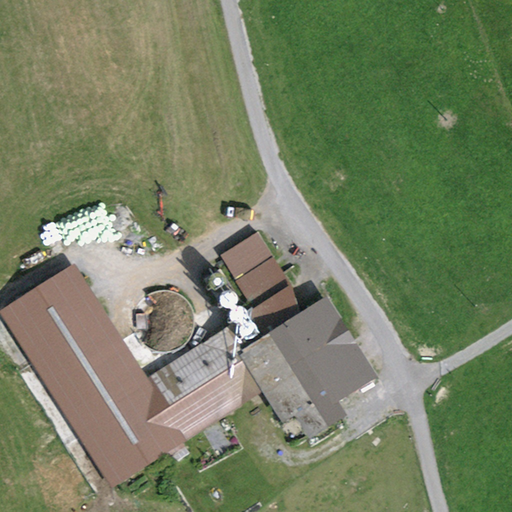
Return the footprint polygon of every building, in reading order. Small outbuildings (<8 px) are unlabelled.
[(258,232),(220,254),(236,280),(273,258),(258,232)] [(153,374),(73,265),(0,313),(113,488),(265,394),(224,329),(153,374)] [(211,285),(214,287),(217,287),(220,286),(223,284),(225,282),(226,279),(226,275),(225,272),(222,270),(220,268),(217,268),(214,268),(211,269),(208,271),(207,274),(207,277),(207,280),(209,283),(211,285)] [(222,303),(225,304),(228,305),(232,304),(234,302),(236,300),(237,296),(237,293),(236,290),(234,288),(231,286),(228,286),(225,286),(222,287),(220,289),(218,292),(218,295),(218,298),(220,301),(222,303)] [(326,300),(242,354),(302,448),(346,420),(334,400),(374,375),(326,300)] [(234,320),(237,321),(240,322),(243,321),(246,319),(248,317),(249,314),(249,310),(247,307),(245,305),(243,303),(240,303),(237,303),(234,304),(231,306),(230,309),(229,312),(230,315),(232,318),(234,320)] [(245,339),(248,340),(251,340),(254,339),(257,338),(259,335),(260,332),(259,329),(258,326),(256,324),(254,322),(251,321),(247,322),(245,323),(242,325),(241,328),(240,331),(241,334),(243,337),(245,339)]
